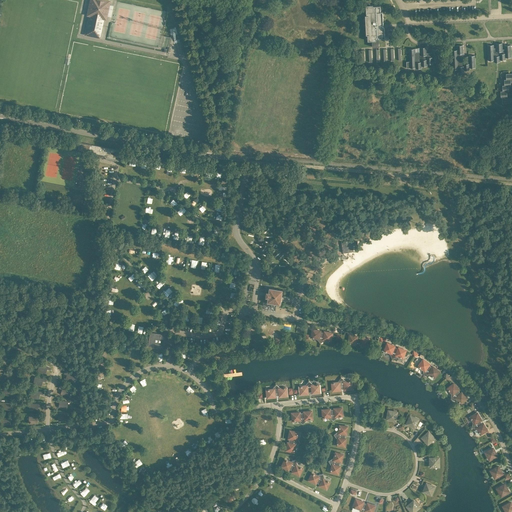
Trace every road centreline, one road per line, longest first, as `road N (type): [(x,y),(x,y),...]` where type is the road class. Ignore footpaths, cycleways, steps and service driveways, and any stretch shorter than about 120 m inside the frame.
road 1 (unclassified): [(255,289),(259,265),(235,227),(246,160),(0,115)]
road 2 (track): [(246,160),(511,184)]
